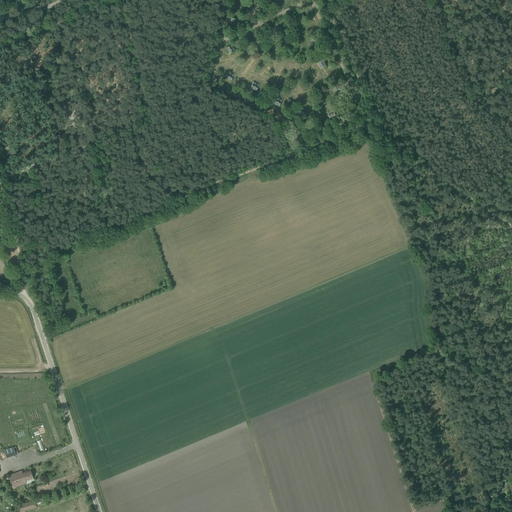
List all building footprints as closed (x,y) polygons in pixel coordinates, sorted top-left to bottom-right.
[(252,8),(255,14),(260,12),(258,6),(252,8)] [(296,15),(298,21),(305,18),(302,12),(296,15)] [(274,29),(277,35),(282,32),(280,26),(274,29)] [(310,38),(312,44),(318,41),(316,35),(310,38)] [(252,42),(255,48),(260,46),(257,40),(252,42)] [(226,48),(229,54),(235,51),(232,45),(226,48)] [(318,63),(320,69),(326,66),(324,60),(318,63)] [(225,78),(230,81),(233,75),(228,72),(225,78)] [(250,88),(255,91),(258,85),(253,82),(250,88)] [(331,86),(334,92),(340,89),(338,83),(331,86)] [(273,104),(278,107),(281,100),(276,98),(273,104)] [(298,114),(303,117),(307,111),(301,108),(298,114)] [(336,116),(333,110),(327,112),(330,118),(336,116)] [(18,454),(15,446),(4,451),(7,459),(18,454)] [(19,472),(9,475),(14,487),(24,484),(26,483),(25,481),(33,478),(30,470),(22,473),(21,471),(19,472)] [(501,478),(488,484),(489,488),(503,482),(501,478)] [(34,501),(14,507),(15,511),(21,511),(36,507),(34,501)]
